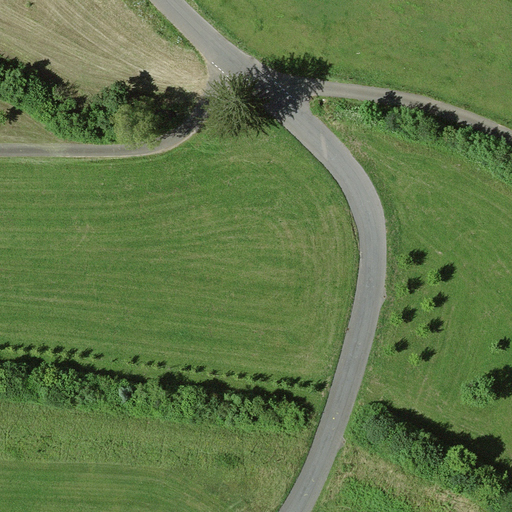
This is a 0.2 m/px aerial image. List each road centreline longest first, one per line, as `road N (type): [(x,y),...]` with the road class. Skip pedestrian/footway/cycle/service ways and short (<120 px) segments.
road 1 (tertiary): [(293,511),(365,300),(364,217),(332,157),(171,0)]
road 2 (track): [(229,59),(211,105),(184,136),(110,151),(0,151)]
road 3 (track): [(511,140),(418,102),(299,88),(264,93)]
